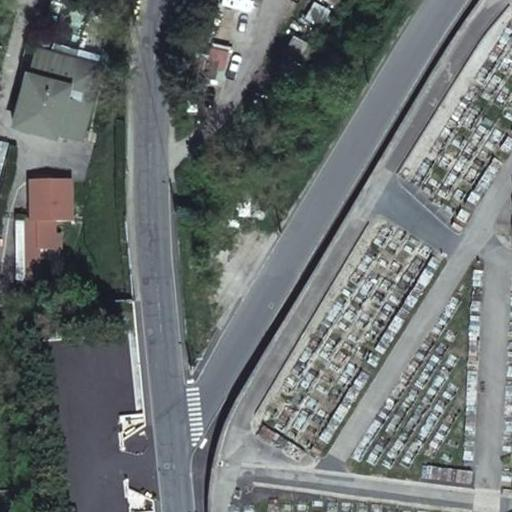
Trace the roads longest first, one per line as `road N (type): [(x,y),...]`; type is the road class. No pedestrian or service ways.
road 1 (residential): [(451,0),(173,456)]
road 2 (tertiary): [(159,166),(173,456)]
road 3 (residential): [(159,166),(218,117),(278,0)]
road 4 (tertiary): [(166,0),(154,56),(159,166)]
